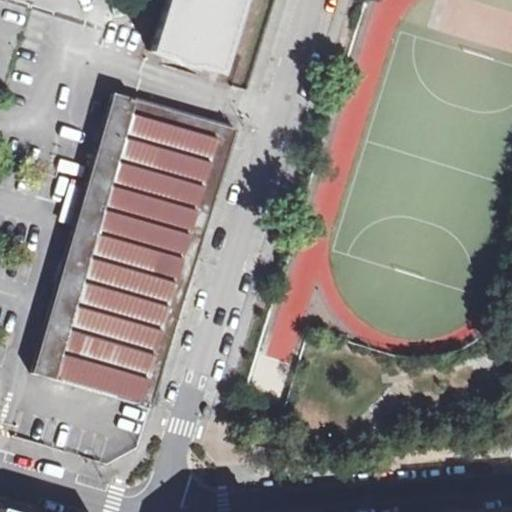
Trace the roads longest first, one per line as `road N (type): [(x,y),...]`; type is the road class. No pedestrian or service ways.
road 1 (residential): [(160,502),(310,0)]
road 2 (residential): [(511,491),(224,507),(160,502)]
road 3 (residential): [(123,511),(0,475)]
